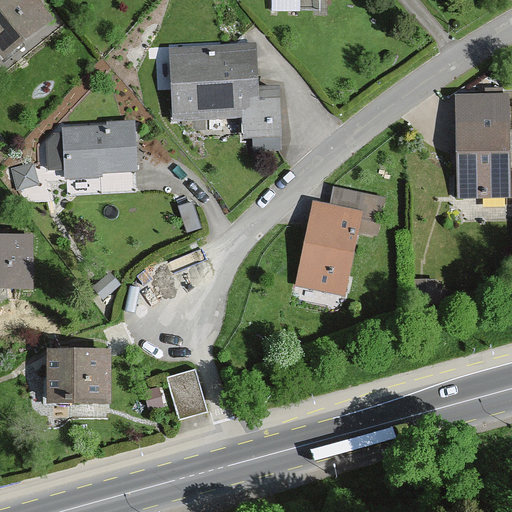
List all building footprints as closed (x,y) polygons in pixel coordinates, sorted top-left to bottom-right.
[(54,24),(33,0),(0,0),(0,60),(20,45),(24,49),(54,24)] [(255,47),(170,52),(173,123),(242,119),(259,118),(258,95),(255,47)] [(280,94),(258,95),(259,118),(242,119),(243,144),(282,142),(280,94)] [(511,197),(510,99),(455,100),(457,200),(511,198),(511,197)] [(135,129),(62,131),(63,183),(100,182),(100,176),(136,175),(135,150),(135,129)] [(331,190),(327,208),(361,215),(357,233),(378,237),(385,201),(341,192),(331,190)] [(327,208),(314,205),(310,225),(297,287),(344,297),(357,233),(361,215),(327,208)] [(32,241),(0,241),(0,295),(16,295),(15,267),(32,267),(32,241)] [(110,356),(47,356),(47,408),(110,408),(110,356)] [(207,414),(193,370),(166,379),(179,422),(207,414)]
